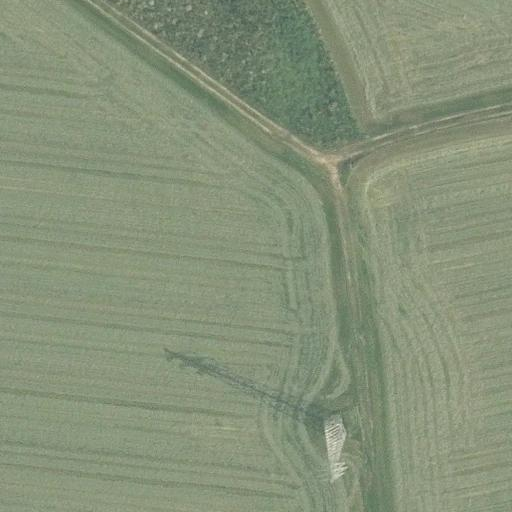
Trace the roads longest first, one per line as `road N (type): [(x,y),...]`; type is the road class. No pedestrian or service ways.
road 1 (track): [(511,102),(368,135),(345,153),(339,175),(366,379)]
road 2 (track): [(111,0),(324,154),(339,175)]
road 3 (track): [(375,511),(366,379)]
